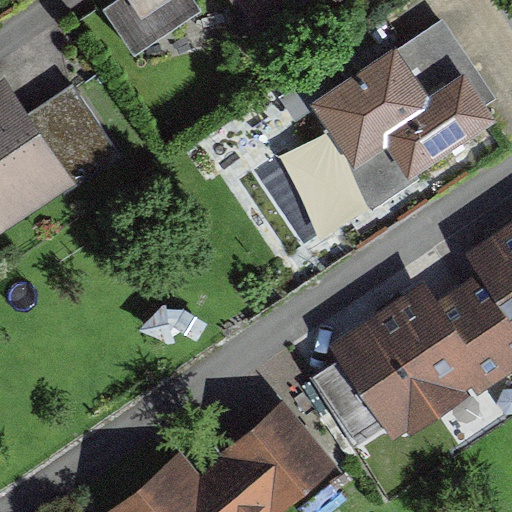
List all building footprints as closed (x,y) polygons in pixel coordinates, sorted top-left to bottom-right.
[(135,53),(205,8),(200,0),(109,0),(104,4),(135,53)] [(235,0),(261,37),(313,0),(348,0),(358,13),(376,0),(235,0)] [(371,176),(410,150),(435,187),(511,134),(511,101),(458,21),(326,109),(371,176)] [(0,231),(85,175),(22,82),(0,97),(0,231)] [(424,442),(511,383),(511,233),(354,338),(424,442)] [(302,511),(331,491),(282,426),(213,478),(198,458),(126,511),(302,511)]
